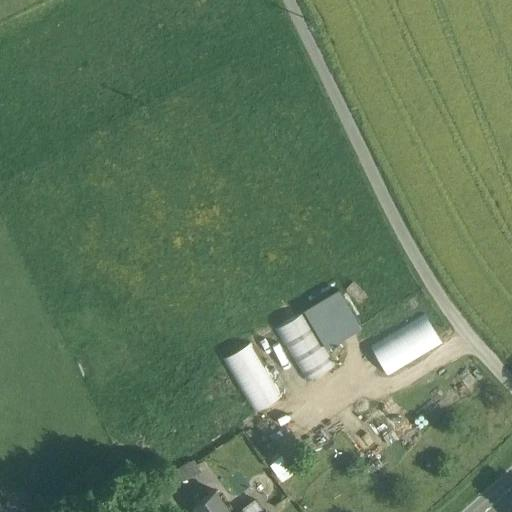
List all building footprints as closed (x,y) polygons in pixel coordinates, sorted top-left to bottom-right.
[(275,322),(304,381),(334,366),(325,347),(364,328),(344,288),(275,322)] [(389,372),(444,339),(427,311),(372,344),(389,372)] [(251,341),(222,356),(252,411),(281,395),(251,341)] [(270,462),(281,479),(294,471),(283,454),(270,462)] [(194,459),(176,468),(181,479),(200,470),(194,459)] [(231,511),(214,489),(193,505),(198,511),(231,511)]
